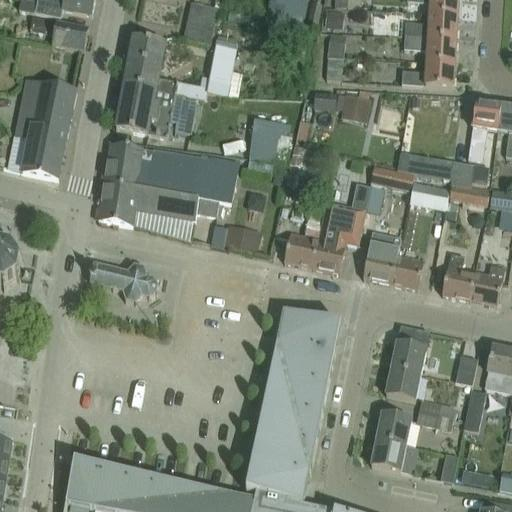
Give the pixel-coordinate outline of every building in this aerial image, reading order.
[(37,0),(34,18),(60,23),(62,15),(72,17),(91,20),(95,0),(37,0)] [(213,0),(213,4),(215,4),(213,12),(224,14),(226,0),(213,0)] [(429,19),(456,21),(457,0),(406,0),(406,6),(429,7),(429,19)] [(182,43),(208,49),(217,13),(191,7),(182,43)] [(404,42),(455,45),(456,21),(429,19),(428,30),(405,28),(404,42)] [(32,22),(29,36),(52,41),(50,50),(84,57),(88,34),(32,22)] [(133,44),(124,88),(175,98),(206,104),(207,98),(226,101),(237,43),(217,40),(207,93),(158,83),(165,50),(133,44)] [(426,68),(453,69),(455,45),(404,42),(403,54),(426,55),(426,68)] [(452,94),(453,69),(426,68),(425,79),(402,77),(401,90),(452,94)] [(76,94),(56,90),(26,84),(14,141),(29,144),(22,178),(58,185),(76,94)] [(124,88),(116,134),(146,140),(146,138),(166,142),(170,125),(176,127),(175,135),(190,138),(197,105),(174,101),(175,98),(124,88)] [(314,99),(313,115),(334,116),(335,101),(314,99)] [(487,134),(497,135),(501,112),(475,108),(467,164),(482,166),(487,134)] [(511,113),(501,112),(497,135),(508,137),(504,162),(511,163),(511,113)] [(253,124),(247,164),(272,168),(278,128),(253,124)] [(100,214),(98,226),(132,232),(135,216),(195,226),(196,218),(217,222),(219,209),(231,211),(234,191),(239,167),(225,165),(210,162),(209,167),(143,155),(130,152),(113,149),(110,149),(107,168),(104,189),(103,192),(102,201),(102,203),(101,210),(100,214)] [(305,156),(302,170),(327,175),(329,161),(305,156)] [(453,167),(450,189),(470,191),(471,188),(473,170),(453,167)] [(473,170),(471,188),(487,190),(490,173),(473,170)] [(414,179),(374,171),(370,188),(410,196),(414,179)] [(274,172),(271,188),(285,190),(287,174),(274,172)] [(409,208),(446,214),(450,193),(413,186),(409,208)] [(321,229),(312,273),(339,279),(343,260),(344,255),(343,255),(345,248),(359,251),(359,250),(358,250),(364,222),(370,192),(356,189),(351,213),(325,208),(321,229)] [(487,210),(489,196),(451,189),(449,204),(487,210)] [(511,197),(494,195),(492,210),(511,212),(511,197)] [(289,243),(284,268),(312,273),(321,229),(320,229),(322,215),(310,213),(304,241),(303,241),(301,246),(289,243)] [(229,231),(226,252),(255,258),(259,237),(229,231)] [(0,291),(2,292),(3,295),(6,295),(5,292),(16,284),(19,286),(20,284),(17,282),(20,269),(23,269),(23,266),(19,267),(12,256),(14,253),(12,252),(10,255),(0,252),(0,250),(2,247),(6,247),(6,245),(3,244),(1,236),(4,234),(2,232),(0,233),(0,291)] [(363,284),(390,290),(397,260),(400,243),(373,238),(370,249),(363,284)] [(441,300),(469,306),(475,276),(461,273),(464,261),(450,258),(441,300)] [(418,296),(424,265),(397,260),(390,290),(418,296)] [(127,277),(122,276),(96,270),(97,268),(95,268),(95,269),(93,269),(92,271),(94,271),(93,275),(91,275),(90,282),(92,282),(91,286),(89,286),(88,288),(90,288),(90,290),(92,290),(92,288),(123,296),(125,304),(124,306),(125,307),(127,305),(134,307),(134,309),(136,308),(136,307),(142,300),(147,302),(148,304),(150,303),(149,302),(155,298),(156,300),(157,298),(155,297),(157,291),(159,291),(158,289),(156,289),(153,284),(155,283),(153,282),(152,283),(146,282),(144,274),(145,272),(144,271),(142,273),(135,271),(134,269),(133,269),(133,271),(127,277)] [(475,276),(469,306),(497,312),(504,274),(491,271),(489,279),(475,276)] [(254,467),(250,482),(259,484),(256,498),(255,503),(298,511),(301,511),(303,508),(304,505),(303,505),(309,479),(310,479),(310,476),(315,449),(316,449),(316,446),(321,420),(322,420),(322,417),(327,391),(328,391),(328,388),(328,387),(333,361),(334,361),(335,358),(334,358),(340,329),(333,328),(330,328),(321,326),(321,325),(302,321),(301,321),(283,317),(282,320),(284,320),(281,335),(289,337),(287,349),(278,347),(279,346),(277,346),(276,349),(278,350),(275,365),(283,367),(281,379),(272,377),(273,376),(271,376),(270,379),(272,379),(269,394),(277,396),(275,408),(266,406),(266,405),(265,405),(264,408),(266,408),(263,424),(271,425),(269,437),(260,436),(260,435),(259,434),(258,437),(260,438),(256,453),(265,455),(263,467),(254,465),(254,464),(253,464),(252,467),(254,467)] [(396,348),(391,374),(420,380),(425,354),(396,348)] [(511,356),(492,353),(488,372),(488,377),(484,394),(511,399),(511,356)] [(460,360),(455,386),(471,390),(476,364),(460,360)] [(420,380),(391,374),(385,400),(415,406),(420,380)] [(466,418),(465,426),(463,435),(479,438),(485,399),(471,396),(466,418)] [(421,407),(419,417),(453,424),(450,423),(452,413),(421,407)] [(453,424),(419,417),(416,427),(451,435),(453,424)] [(382,419),(376,445),(405,451),(411,425),(382,419)] [(0,443),(0,464),(8,466),(11,445),(0,443)] [(405,451),(376,445),(371,471),(400,477),(405,451)] [(457,461),(446,459),(441,486),(452,488),(456,469),(455,468),(457,461)] [(0,464),(0,484),(5,485),(8,466),(0,464)] [(64,511),(66,511),(67,508),(84,511),(87,511),(96,472),(74,467),(64,511)] [(114,511),(122,477),(96,472),(87,511),(114,511)] [(140,511),(147,482),(122,477),(114,511),(140,511)] [(511,479),(502,478),(499,496),(511,497),(511,479)] [(167,511),(172,487),(147,482),(140,511),(167,511)] [(193,511),(198,493),(172,487),(167,511),(193,511)] [(220,511),(223,498),(214,496),(213,499),(207,498),(208,495),(198,493),(193,511),(220,511)] [(233,500),(223,498),(220,511),(247,511),(249,503),(239,501),(239,504),(233,503),(233,500)] [(315,511),(313,511),(312,511),(298,511),(255,503),(255,504),(249,503),(247,511),(315,511)]
